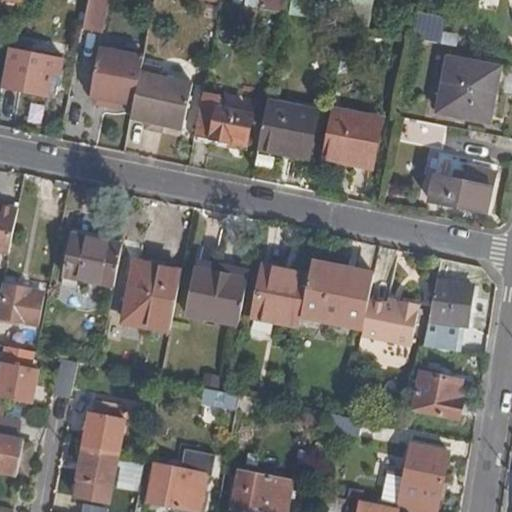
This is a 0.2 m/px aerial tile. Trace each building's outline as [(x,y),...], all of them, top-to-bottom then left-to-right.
[(101,34),(107,0),(87,0),(82,31),(101,34)] [(269,0),(260,0),(258,11),(283,16),(288,17),(290,4),(269,0)] [(290,0),(290,4),(288,17),(347,27),(350,28),(355,0),(330,0),(329,7),(291,0),(290,0)] [(371,0),(355,0),(350,28),(368,31),(374,0),(371,0)] [(241,10),(220,6),(218,18),(240,22),(241,10)] [(257,12),(241,10),(240,22),(255,25),(257,12)] [(415,14),(411,39),(439,45),(443,20),(415,14)] [(10,49),(2,89),(48,99),(51,83),(53,75),(60,76),(63,60),(10,49)] [(135,106),(142,64),(143,57),(99,49),(90,98),(95,105),(105,107),(113,102),(121,104),(135,106)] [(489,121),(500,68),(448,59),(439,111),(489,121)] [(159,67),(142,64),(135,106),(132,120),(147,122),(184,129),(193,83),(157,76),(159,67)] [(53,75),(51,83),(59,84),(60,76),(53,75)] [(203,94),(196,135),(248,145),(254,115),(220,108),(221,98),(203,94)] [(268,97),(260,141),(290,147),(289,152),(310,156),(318,107),(268,97)] [(354,158),(353,164),(371,167),(381,119),(332,109),(323,152),(354,158)] [(164,126),(147,122),(146,129),(163,132),(164,126)] [(323,152),(322,158),(353,164),(354,158),(323,152)] [(457,181),(458,177),(453,176),(452,180),(435,176),(429,201),(487,213),(496,173),(469,168),(467,179),(465,183),(457,181)] [(73,235),(107,243),(108,236),(75,229),(73,235)] [(65,277),(115,287),(123,247),(73,235),(65,277)] [(126,321),(171,331),(183,273),(168,270),(170,261),(133,253),(124,298),(130,300),(126,321)] [(186,317),(238,328),(249,274),(198,263),(186,317)] [(369,302),(375,277),(312,264),(309,277),(301,318),(364,329),(369,302)] [(269,323),(299,329),(299,327),(301,318),(309,277),(289,273),(288,277),(261,272),(252,319),(256,320),(255,325),(251,324),(249,334),(253,338),(260,339),(267,337),(269,323)] [(46,288),(5,280),(4,285),(31,290),(29,295),(44,298),(46,288)] [(424,348),(455,353),(459,326),(467,327),(473,288),(438,283),(424,348)] [(0,305),(0,319),(38,327),(44,298),(29,295),(31,290),(4,285),(0,305)] [(363,334),(362,338),(411,347),(419,306),(399,302),(399,307),(387,305),(369,302),(364,329),(363,334)] [(33,371),(36,354),(9,348),(0,390),(0,399),(33,406),(40,372),(33,371)] [(55,398),(72,401),(79,364),(63,361),(55,398)] [(414,411),(458,421),(463,401),(458,399),(462,383),(422,374),(414,411)] [(463,401),(467,384),(462,383),(458,399),(463,401)] [(225,394),(201,389),(199,402),(221,407),(225,394)] [(221,407),(238,410),(241,397),(225,394),(221,407)] [(241,397),(238,410),(254,414),(257,401),(241,397)] [(90,415),(84,448),(119,456),(126,422),(122,421),(123,410),(96,405),(94,416),(90,415)] [(317,430),(317,429),(320,414),(305,410),(302,427),(317,430)] [(355,436),(359,421),(346,418),(320,414),(317,429),(355,436)] [(392,428),(407,431),(409,420),(394,417),(392,428)] [(21,425),(0,420),(0,473),(18,478),(20,467),(29,469),(33,449),(24,446),(25,443),(18,442),(21,425)] [(398,511),(397,511),(436,511),(449,454),(411,447),(405,476),(399,510),(398,511)] [(119,456),(84,448),(78,483),(81,484),(79,496),(106,501),(109,489),(112,490),(119,456)] [(136,491),(144,468),(129,463),(121,486),(136,491)] [(155,467),(148,504),(183,511),(201,511),(209,478),(155,467)] [(405,476),(387,472),(380,507),(399,510),(405,476)] [(239,474),(232,510),(239,511),(287,511),(293,484),(239,474)] [(344,490),(342,499),(361,502),(363,493),(344,490)] [(348,501),(330,498),(328,507),(345,510),(348,501)]
